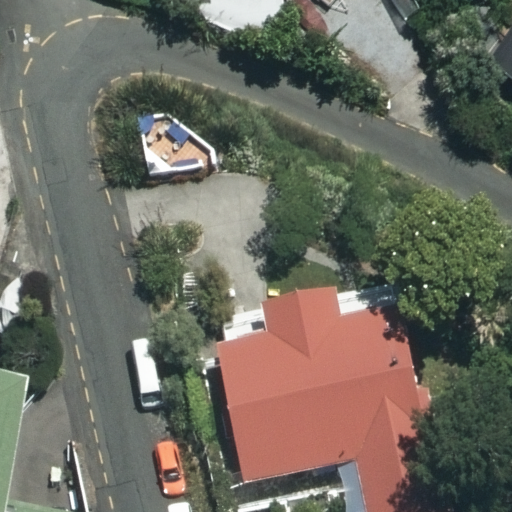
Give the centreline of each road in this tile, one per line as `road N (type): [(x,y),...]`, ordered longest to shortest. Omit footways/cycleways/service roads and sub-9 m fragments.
road 1 (residential): [(69,66),(104,45),(166,49),(445,164),(511,203)]
road 2 (residential): [(69,66),(57,128),(148,511)]
